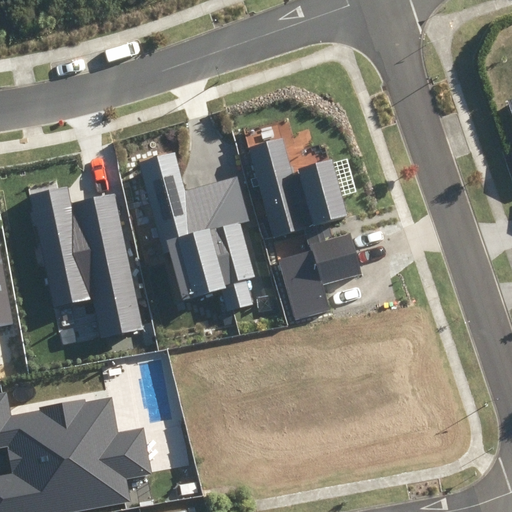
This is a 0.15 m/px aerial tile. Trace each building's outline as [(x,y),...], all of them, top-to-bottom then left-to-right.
[(291,170),(282,138),(250,147),(274,233),(306,224),(314,250),(279,260),(296,320),(331,310),(324,285),(361,275),(350,234),(328,240),(324,225),(351,218),(334,158),(291,170)] [(185,191),(175,151),(138,161),(176,302),(222,290),(228,312),(253,305),(246,279),(255,277),(240,223),(249,221),(237,177),(185,191)] [(35,224),(52,308),(91,300),(99,339),(141,330),(114,195),(70,204),(67,187),(28,195),(32,213),(29,213),(31,224),(35,224)] [(0,324),(12,323),(0,254),(0,324)] [(0,511),(88,511),(132,504),(128,481),(152,477),(143,427),(118,432),(112,397),(85,402),(85,399),(39,408),(40,411),(11,416),(6,393),(0,393),(0,447),(6,446),(12,474),(0,475),(0,511)]
